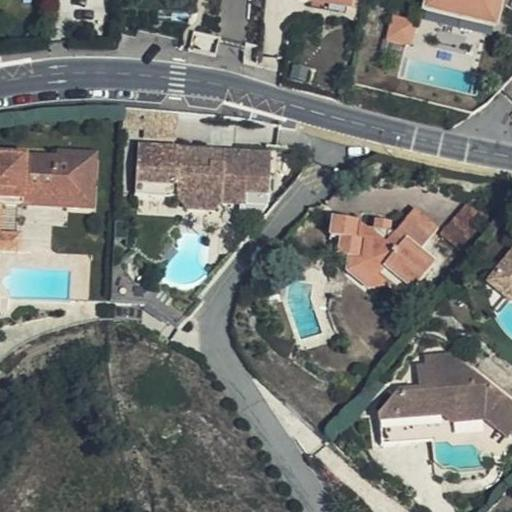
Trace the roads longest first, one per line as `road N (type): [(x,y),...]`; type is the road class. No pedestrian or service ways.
road 1 (residential): [(350,119),(215,311),(220,354),(324,511)]
road 2 (tertiary): [(350,119),(223,84),(105,73),(0,80)]
road 3 (tertiary): [(483,149),(350,119)]
